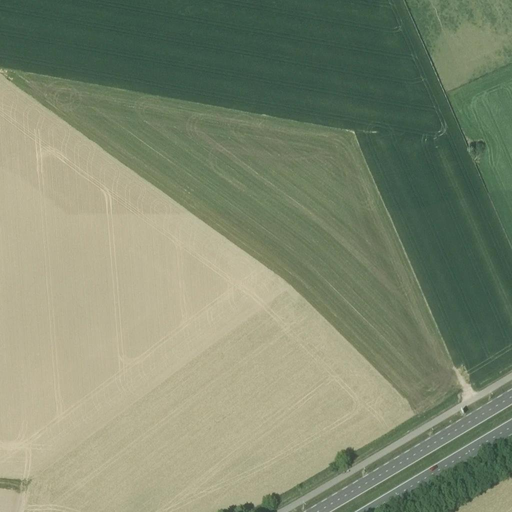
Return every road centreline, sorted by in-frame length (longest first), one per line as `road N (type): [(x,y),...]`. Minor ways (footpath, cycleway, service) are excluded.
road 1 (unclassified): [(511,375),(273,511)]
road 2 (primary): [(511,396),(316,511)]
road 3 (primary): [(368,511),(511,426)]
